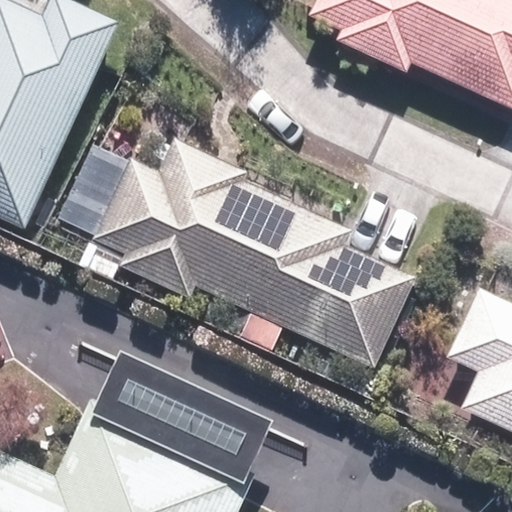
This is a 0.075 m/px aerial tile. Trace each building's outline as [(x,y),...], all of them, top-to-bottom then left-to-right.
[(0,0),(0,210),(25,222),(115,27),(59,2),(49,23),(0,0)] [(511,0),(318,0),(312,15),(511,106),(511,0)] [(133,165),(101,235),(127,247),(124,252),(187,281),(189,275),(372,359),(409,279),(334,245),(341,230),(170,152),(159,176),(133,165)] [(481,365),(465,401),(511,422),(511,310),(477,294),(451,351),(481,365)] [(0,511),(254,511),(278,464),(101,379),(55,475),(0,448),(0,511)]
